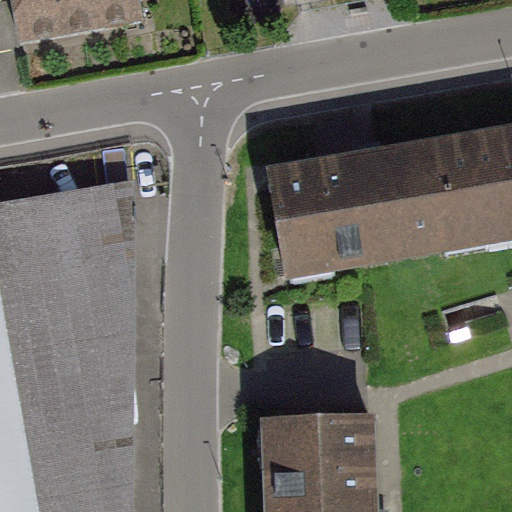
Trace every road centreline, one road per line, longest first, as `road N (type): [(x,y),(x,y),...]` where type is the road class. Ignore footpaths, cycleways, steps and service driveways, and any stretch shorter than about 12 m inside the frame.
road 1 (residential): [(192,511),(199,180),(192,93)]
road 2 (residential): [(192,93),(511,41)]
road 3 (residential): [(0,127),(192,93)]
